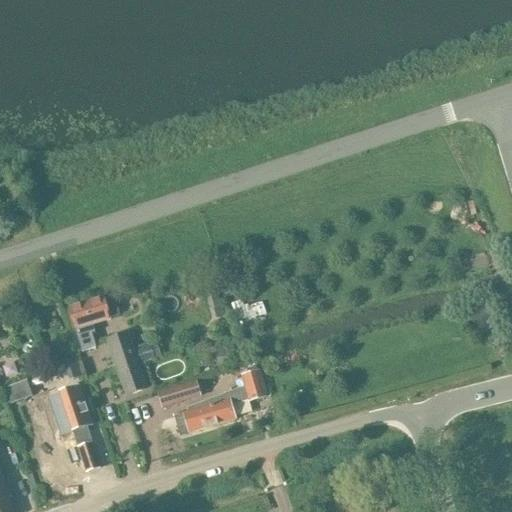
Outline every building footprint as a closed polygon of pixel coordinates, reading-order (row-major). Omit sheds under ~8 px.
[(101,298),(67,310),(82,353),(95,348),(87,326),(109,318),(109,319),(120,316),(114,297),(102,300),(101,298)] [(127,333),(109,339),(129,396),(148,389),(140,366),(133,349),(128,333),(127,333)] [(235,422),(231,407),(267,397),(260,373),(242,379),(244,388),(187,409),(188,414),(175,417),(180,436),(189,434),(189,435),(235,422)] [(6,390),(12,404),(32,397),(27,382),(6,390)] [(190,400),(186,386),(157,395),(161,409),(190,400)] [(79,387),(60,394),(60,395),(72,432),(73,432),(80,453),(79,453),(86,473),(100,469),(93,448),(86,428),(92,426),(79,388),(79,387)] [(13,511),(0,472),(0,511),(13,511)]
